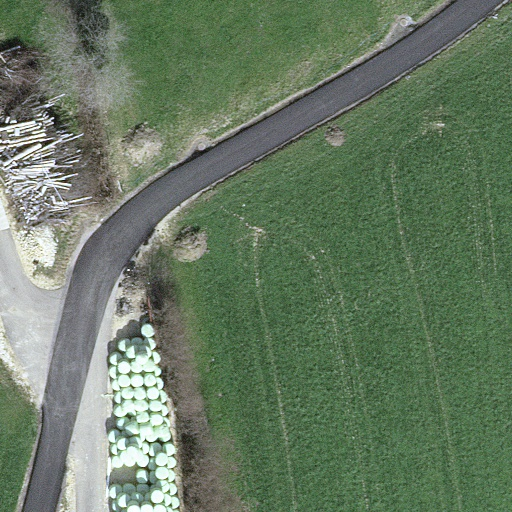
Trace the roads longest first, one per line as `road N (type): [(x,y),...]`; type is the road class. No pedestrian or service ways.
road 1 (track): [(0,269),(13,353),(29,382),(64,401)]
road 2 (track): [(103,511),(103,417),(81,357)]
